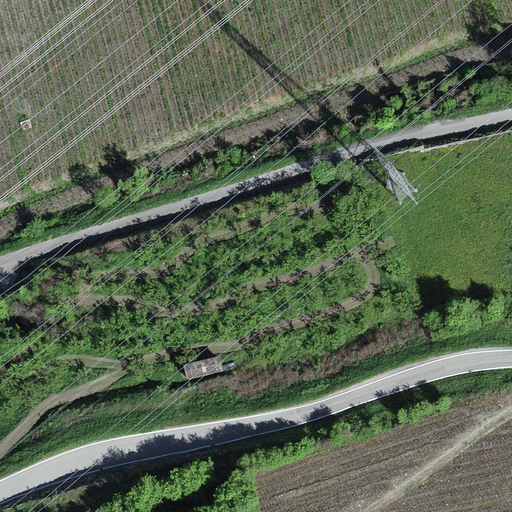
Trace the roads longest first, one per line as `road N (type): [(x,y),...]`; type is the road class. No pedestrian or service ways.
road 1 (unclassified): [(511,119),(361,153),(0,265)]
road 2 (unclassified): [(0,492),(88,458),(299,415),(456,364),(511,357)]
